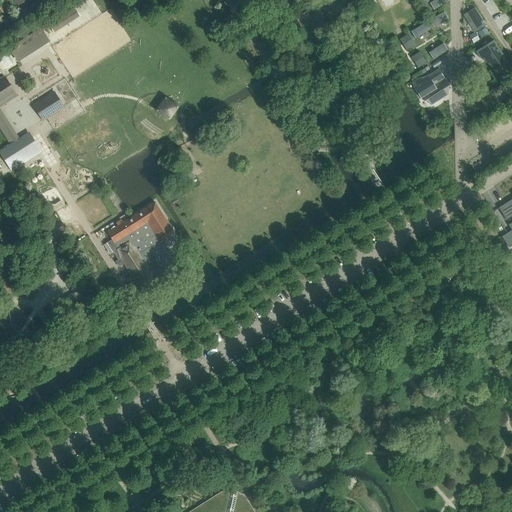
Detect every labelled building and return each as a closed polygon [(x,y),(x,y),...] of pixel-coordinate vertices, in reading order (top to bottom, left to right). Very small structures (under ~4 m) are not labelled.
[(448,0),(433,0),(430,3),(434,10),(449,1),(448,0)] [(316,5),(295,18),(307,36),(308,35),(311,36),(312,37),(330,26),(316,5)] [(74,8),(49,24),(53,31),(78,14),(74,8)] [(475,8),(467,13),(477,31),(486,25),(475,8)] [(444,11),(430,20),(434,28),(449,18),(444,11)] [(426,22),(411,31),(416,38),(431,29),(426,22)] [(485,29),(478,33),(481,37),(482,38),(488,34),(485,29)] [(41,30),(10,49),(17,60),(48,40),(41,30)] [(473,43),(478,40),(474,33),(469,36),(473,43)] [(413,46),(414,44),(415,42),(415,41),(414,39),(413,38),(411,37),(410,37),(408,37),(407,38),(406,39),(405,40),(404,42),(405,44),(406,45),(407,47),(409,47),(410,47),(412,47),(413,46)] [(506,61),(494,40),(475,52),(480,58),(484,56),(491,66),(493,70),(500,67),(499,65),(506,61)] [(443,43),(429,52),(433,60),(448,50),(443,43)] [(425,67),(426,65),(427,62),(426,59),(424,56),(422,55),(419,54),(417,54),(414,54),(412,56),(410,58),(409,61),(409,64),(410,67),(412,69),(414,71),(417,71),(420,71),(423,70),(425,67)] [(428,78),(413,87),(421,99),(425,96),(431,106),(443,98),(442,97),(446,87),(443,79),(444,78),(438,69),(427,76),(428,78)] [(0,103),(15,94),(5,78),(0,81),(0,103)] [(55,94),(34,107),(43,120),(63,107),(62,106),(55,94)] [(162,103),(157,110),(169,119),(177,107),(174,105),(165,99),(162,103)] [(8,127),(2,130),(12,146),(6,149),(15,163),(18,162),(34,151),(36,150),(27,136),(25,137),(20,140),(17,142),(8,127)] [(189,168),(183,172),(188,182),(195,177),(189,168)] [(503,205),(498,208),(504,216),(504,217),(505,217),(505,218),(506,220),(507,220),(506,219),(511,215),(511,217),(511,223),(510,224),(508,225),(510,227),(511,230),(511,231),(507,235),(507,234),(502,237),(508,246),(511,243),(511,201),(511,200),(506,203),(506,204),(505,204),(504,204),(504,205),(503,205)] [(107,232),(112,239),(107,243),(121,266),(125,263),(136,281),(142,287),(146,292),(162,282),(158,269),(159,269),(150,247),(156,244),(155,242),(159,240),(160,241),(174,233),(155,202),(123,223),(121,220),(116,223),(118,226),(107,232)] [(487,204),(483,206),(488,213),(492,211),(487,204)] [(65,299),(68,304),(60,310),(63,315),(80,304),(74,294),(65,299)] [(253,511),(248,503),(245,499),(243,495),(233,493),(228,492),(224,491),(191,511),(253,511)]
